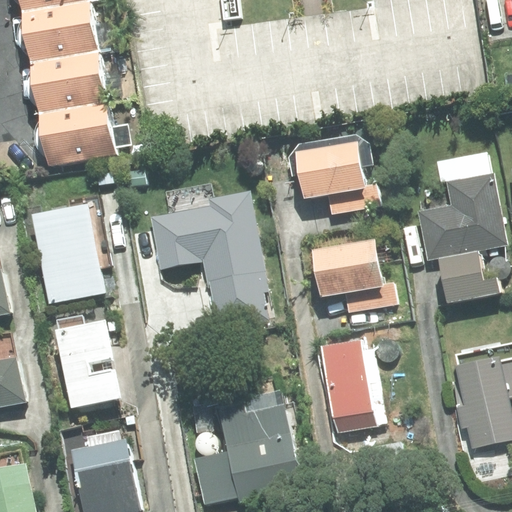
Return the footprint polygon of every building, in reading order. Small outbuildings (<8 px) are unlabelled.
[(23,0),(26,15),(94,2),(106,0),(23,0)] [(94,2),(26,15),(35,64),(103,52),(94,2)] [(103,52),(35,64),(44,116),(110,104),(110,101),(126,98),(122,74),(107,77),(103,52)] [(511,113),(511,99),(498,102),(501,116),(511,113)] [(44,116),(53,167),(119,156),(110,104),(44,116)] [(362,143),(301,154),(309,201),(331,197),(334,215),(382,207),(378,187),(369,188),(362,143)] [(490,155),(459,160),(463,182),(451,184),(456,207),(421,213),(431,262),(444,259),(453,305),(505,295),(502,276),(487,279),(482,251),(511,246),(497,175),(495,175),(490,155)] [(215,211),(156,219),(163,270),(208,264),(217,332),(273,325),(256,197),(214,203),(215,211)] [(95,207),(37,217),(51,306),(110,296),(95,207)] [(409,223),(399,224),(400,234),(410,232),(409,223)] [(380,243),(318,254),(326,300),(348,296),(352,314),(399,306),(396,285),(387,286),(380,243)] [(0,316),(15,314),(6,271),(4,272),(0,253),(0,316)] [(64,333),(61,333),(76,411),(126,401),(120,372),(104,375),(101,364),(119,361),(112,322),(88,326),(87,318),(63,322),(64,333)] [(0,408),(30,403),(21,359),(20,360),(15,335),(0,337),(0,408)] [(327,350),(340,434),(379,429),(379,427),(390,426),(378,352),(368,353),(367,344),(327,350)] [(465,386),(456,388),(465,430),(471,429),(476,450),(511,442),(511,366),(506,367),(505,359),(462,368),(465,386)] [(223,407),(233,454),(197,462),(207,506),(242,499),(243,503),(307,490),(286,394),(223,407)] [(87,511),(142,511),(130,443),(77,453),(87,511)] [(394,447),(366,451),(368,471),(397,467),(394,447)] [(40,511),(31,467),(0,472),(0,511),(40,511)]
